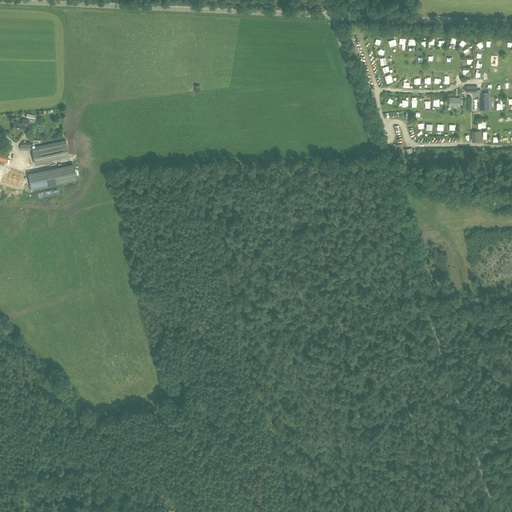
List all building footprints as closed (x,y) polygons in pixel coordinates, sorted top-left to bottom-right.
[(472,93),(472,95),(475,96),(475,95),(479,97),(479,109),(489,109),(489,92),(481,92),(481,89),(477,89),(477,88),(466,88),(466,93),(471,92),(471,93),(472,93)] [(460,107),(460,99),(449,98),(449,106),(452,106),(451,108),(454,108),(454,106),(460,107)] [(23,131),(24,131),(27,131),(28,126),(29,120),(23,119),(22,122),(14,121),(12,129),(23,131)] [(31,148),(34,161),(68,154),(65,140),(31,148)] [(0,161),(5,163),(9,152),(0,149),(0,161)] [(2,170),(1,176),(22,181),(24,172),(9,169),(9,172),(2,170)] [(32,188),(49,184),(48,183),(57,181),(57,182),(59,182),(57,174),(30,180),(32,188)]
